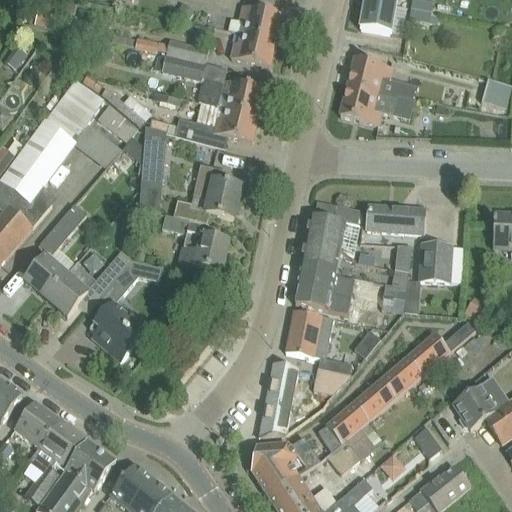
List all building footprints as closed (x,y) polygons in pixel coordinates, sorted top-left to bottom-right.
[(40,0),(36,21),(35,29),(48,32),(52,14),(74,19),(78,3),(62,0),(55,0),(55,2),(44,0),(40,0)] [(365,0),(365,5),(396,11),(398,0),(365,0)] [(414,2),(411,15),(431,18),(433,5),(414,2)] [(396,11),(365,5),(360,34),(391,39),(396,11)] [(177,15),(189,23),(195,14),(183,6),(177,15)] [(244,27),(242,38),(275,46),(282,20),(243,11),(240,26),(244,27)] [(431,18),(411,15),(410,24),(430,27),(438,28),(440,20),(431,18)] [(275,46),(242,38),(239,51),(234,50),(231,63),(269,72),(275,46)] [(136,53),(157,56),(159,46),(138,42),(136,53)] [(160,47),(158,58),(207,69),(210,53),(171,44),(170,49),(160,47)] [(207,69),(158,58),(144,55),(141,70),(164,75),(163,77),(203,85),(207,69)] [(355,62),(348,91),(386,101),(393,72),(375,67),(355,62)] [(38,64),(33,72),(40,76),(45,69),(38,64)] [(84,87),(99,97),(105,88),(90,79),(84,87)] [(0,270),(12,257),(30,235),(58,202),(45,192),(76,150),(107,172),(123,153),(88,128),(105,105),(76,84),(60,105),(53,115),(1,185),(3,186),(0,189),(0,213),(4,216),(0,220),(0,270)] [(199,107),(201,107),(224,113),(258,121),(264,95),(225,86),(225,89),(204,84),(199,107)] [(490,84),(484,107),(505,112),(511,89),(490,84)] [(348,91),(340,120),(378,130),(382,117),(391,119),(396,103),(386,101),(348,91)] [(102,99),(141,132),(152,119),(130,100),(125,106),(108,92),(102,99)] [(53,100),(46,110),(53,115),(60,105),(53,100)] [(161,102),(160,108),(176,112),(177,106),(161,102)] [(224,113),(201,107),(197,127),(215,132),(213,138),(232,142),(252,147),(258,121),(224,113)] [(0,109),(0,131),(4,134),(14,120),(0,109)] [(99,123),(128,147),(132,142),(138,135),(139,133),(110,109),(99,123)] [(153,123),(150,133),(166,137),(168,128),(169,127),(153,123)] [(168,128),(166,137),(167,138),(167,139),(186,144),(189,132),(169,127),(168,128)] [(145,151),(144,169),(143,170),(140,214),(162,218),(167,146),(201,154),(202,148),(186,144),(167,139),(167,138),(166,137),(150,133),(146,132),(145,151)] [(128,147),(123,154),(143,170),(144,169),(145,151),(132,142),(128,147)] [(3,150),(0,154),(0,170),(4,173),(14,158),(3,150)] [(25,285),(46,303),(66,280),(67,281),(77,269),(58,254),(88,220),(83,216),(124,168),(126,170),(131,164),(129,162),(131,161),(124,154),(76,210),(75,209),(41,249),(49,257),(25,285)] [(189,213),(215,219),(234,224),(242,191),(213,185),(208,205),(192,201),(189,213)] [(355,257),(357,250),(360,231),(358,230),(360,215),(337,210),(334,225),(310,221),(306,240),(341,247),(340,252),(355,257)] [(369,210),(368,229),(367,236),(423,239),(425,214),(369,210)] [(511,219),(496,219),(495,238),(495,254),(511,254),(511,219)] [(179,266),(202,272),(222,276),(229,247),(217,244),(220,233),(165,220),(162,233),(188,239),(185,254),(182,254),(179,266)] [(123,229),(119,246),(130,248),(133,231),(123,229)] [(341,247),(306,240),(300,269),(335,276),(340,252),(341,247)] [(370,247),(369,262),(391,263),(392,249),(370,247)] [(421,287),(450,288),(452,251),(424,249),(421,287)] [(399,250),(395,277),(409,278),(413,252),(399,250)] [(100,303),(101,303),(133,266),(122,256),(97,285),(77,268),(77,269),(67,281),(66,280),(46,303),(68,322),(78,309),(88,317),(100,303)] [(90,332),(95,337),(125,362),(147,336),(143,332),(148,327),(133,314),(128,320),(116,310),(124,301),(140,282),(160,286),(163,272),(133,266),(101,303),(109,310),(90,332)] [(296,292),(299,292),(331,299),(335,276),(300,269),(296,292)] [(393,290),(395,291),(408,292),(409,278),(395,277),(393,290)] [(395,294),(385,293),(383,306),(382,315),(404,318),(405,309),(408,292),(395,291),(395,294)] [(331,299),(299,292),(295,309),(327,315),(331,299)] [(463,320),(477,328),(489,309),(475,301),(463,320)] [(294,315),(290,337),(317,342),(331,345),(334,324),(294,315)] [(469,326),(464,331),(471,339),(480,332),(469,326)] [(464,331),(457,337),(464,345),(471,339),(464,331)] [(371,336),(365,343),(375,351),(380,345),(371,336)] [(314,395),(334,399),(343,392),(351,380),(340,378),(342,368),(326,365),(326,363),(327,363),(331,345),(317,342),(290,337),(286,357),(313,362),(313,361),(320,362),(314,395)] [(457,337),(450,343),(457,351),(464,345),(457,337)] [(408,361),(407,362),(423,380),(451,357),(443,348),(435,338),(434,339),(419,352),(408,362),(408,361)] [(450,343),(443,348),(451,357),(457,351),(450,343)] [(381,384),(380,385),(396,403),(423,380),(407,362),(389,378),(381,385),(381,384)] [(273,369),(259,442),(286,439),(299,374),(273,369)] [(0,382),(0,430),(23,400),(1,383),(0,382)] [(354,407),(370,426),(396,403),(380,385),(354,407)] [(471,434),(485,424),(496,415),(479,391),(454,409),(462,421),(460,425),(464,431),(468,430),(471,434)] [(511,404),(496,415),(485,424),(502,448),(511,440),(511,404)] [(14,434),(39,452),(60,424),(35,406),(14,434)] [(327,430),(333,438),(338,443),(342,449),(348,444),(370,426),(354,407),(353,408),(335,424),(327,430)] [(60,424),(39,452),(64,471),(85,442),(60,424)] [(327,432),(318,437),(323,445),(333,438),(327,430),(326,431),(327,432)] [(415,443),(429,463),(442,454),(426,432),(415,443)] [(333,438),(323,445),(328,451),(338,443),(333,438)] [(253,478),(267,499),(280,491),(282,492),(297,483),(319,467),(320,466),(305,442),(291,452),(289,450),(285,448),(257,451),(252,478),(253,478)] [(338,443),(328,451),(332,458),(342,449),(338,443)] [(332,458),(327,461),(342,479),(363,463),(354,452),(348,444),(342,449),(332,458)] [(4,446),(0,451),(0,467),(1,469),(3,470),(15,454),(4,446)] [(76,511),(90,494),(95,497),(116,467),(87,447),(61,482),(56,490),(42,510),(40,511),(76,511)] [(393,459),(380,471),(393,485),(406,472),(393,459)] [(110,501),(124,511),(131,511),(154,484),(135,469),(110,501)] [(53,488),(56,490),(61,482),(59,480),(60,479),(47,470),(33,490),(46,498),(53,488)] [(445,511),(471,491),(455,471),(432,489),(430,488),(409,505),(414,511),(445,511)] [(267,499),(275,511),(330,511),(337,507),(332,500),(326,493),(312,504),(297,483),(282,492),(280,491),(267,499)] [(330,511),(355,511),(354,510),(373,493),(365,483),(345,500),(337,507),(330,511)] [(161,511),(173,499),(154,484),(131,511),(161,511)] [(189,511),(173,499),(161,511),(189,511)] [(31,503),(24,511),(40,511),(42,510),(31,503)]
